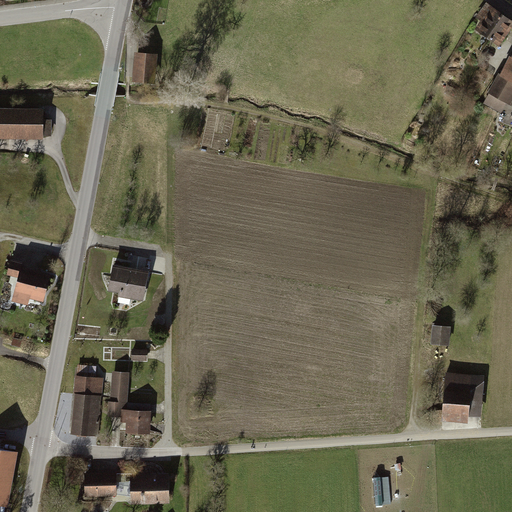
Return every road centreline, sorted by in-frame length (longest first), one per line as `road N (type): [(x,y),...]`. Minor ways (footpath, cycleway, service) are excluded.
road 1 (residential): [(42,442),(64,450),(176,454),(511,429)]
road 2 (tertiary): [(122,8),(42,442)]
road 3 (residential): [(0,19),(122,8)]
